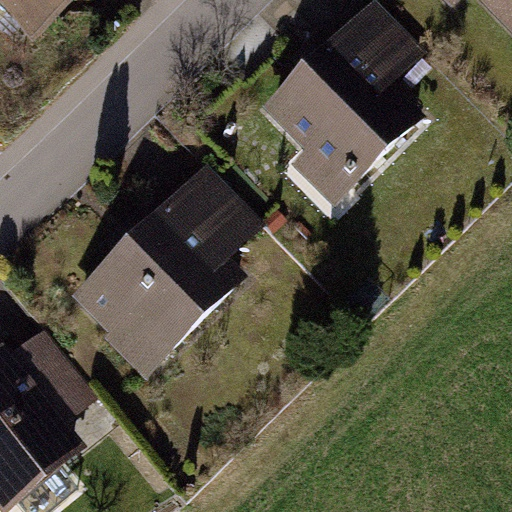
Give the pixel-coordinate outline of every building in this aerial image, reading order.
[(0,0),(0,12),(37,50),(88,0),(0,0)] [(298,70),(261,106),(307,153),(293,166),(331,206),(421,119),(392,89),(428,54),(375,0),(329,44),(317,32),(301,47),(288,60),(298,70)] [(511,0),(447,0),(454,7),(460,0),(474,0),(511,35),(511,0)] [(121,248),(72,294),(111,335),(105,341),(144,382),(250,282),(228,258),(265,223),(210,164),(121,248)] [(7,342),(0,347),(0,511),(5,511),(88,447),(70,424),(98,401),(43,332),(16,354),(7,342)]
